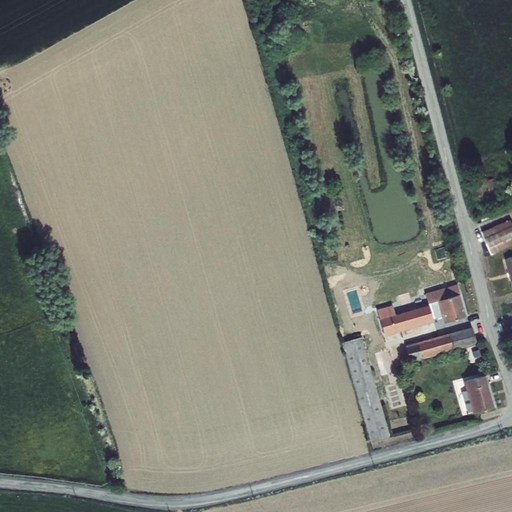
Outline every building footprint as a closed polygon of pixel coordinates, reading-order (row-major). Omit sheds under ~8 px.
[(496,185),(490,172),(472,180),(477,192),(496,185)] [(511,235),(511,210),(480,228),(490,247),(511,235)] [(463,309),(454,277),(392,293),(393,296),(372,301),(379,325),(438,308),(440,315),(463,309)] [(474,335),(469,319),(402,337),(407,353),(474,335)] [(341,350),(361,344),(356,328),(337,333),(341,350)] [(466,351),(478,349),(475,340),(463,342),(466,351)] [(341,350),(365,433),(385,427),(361,344),(341,350)] [(489,398),(480,369),(458,375),(466,405),(489,398)]
